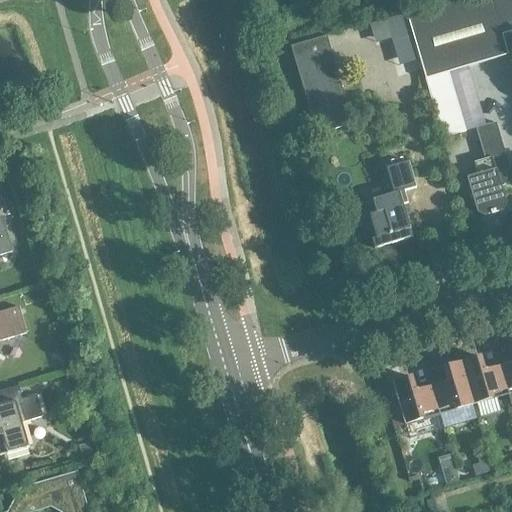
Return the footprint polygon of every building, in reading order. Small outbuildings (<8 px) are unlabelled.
[(465,133),(448,74),(508,56),(502,36),(501,36),(490,0),(452,0),(405,14),(442,140),(465,133)] [(511,0),(490,0),(501,36),(502,36),(511,33),(511,0)] [(352,125),(326,37),(290,48),(316,136),(352,125)] [(509,169),(495,124),(475,130),(484,160),(473,163),(477,176),(466,179),(477,214),(483,218),(502,213),(506,206),(497,178),(505,176),(509,169)] [(371,241),(374,250),(412,239),(403,207),(407,205),(404,193),(416,190),(408,163),(401,165),(399,157),(384,162),(386,170),(393,195),(372,201),(375,213),(369,216),(376,240),(371,241)] [(0,256),(12,254),(1,218),(0,218),(0,256)] [(0,342),(26,335),(18,308),(0,313),(0,342)] [(511,363),(499,367),(508,396),(511,409),(511,348),(511,350),(511,363)] [(479,358),(461,363),(474,406),(508,396),(499,367),(483,371),(479,358)] [(446,382),(431,387),(439,416),(474,406),(461,363),(442,369),(446,382)] [(439,416),(431,387),(415,392),(410,378),(391,384),(404,427),(439,416)] [(0,457),(29,449),(21,423),(40,417),(34,398),(22,402),(18,387),(0,392),(0,457)] [(477,464),(481,476),(493,472),(489,460),(477,464)] [(454,470),(441,474),(445,486),(457,482),(454,470)] [(28,511),(50,506),(62,511),(84,511),(74,476),(21,492),(10,511),(28,511)]
